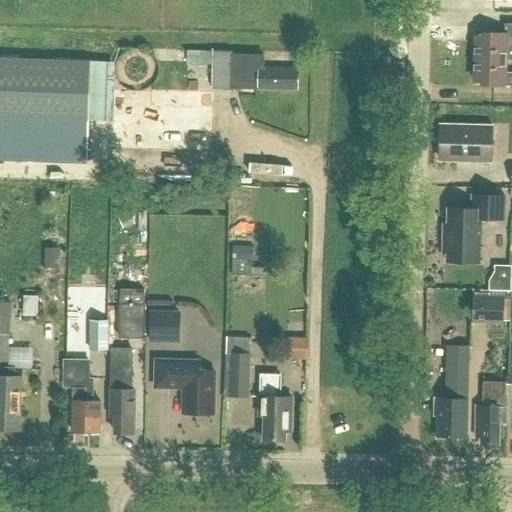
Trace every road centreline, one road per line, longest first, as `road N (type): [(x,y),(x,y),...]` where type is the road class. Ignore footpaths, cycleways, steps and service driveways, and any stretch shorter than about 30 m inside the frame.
road 1 (residential): [(408,468),(421,0)]
road 2 (unclassified): [(0,465),(379,476),(408,468)]
